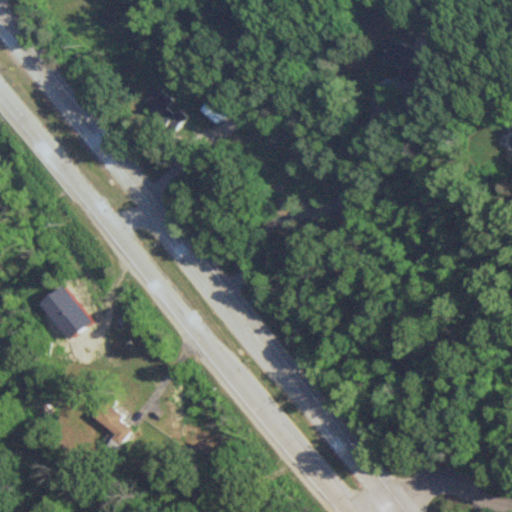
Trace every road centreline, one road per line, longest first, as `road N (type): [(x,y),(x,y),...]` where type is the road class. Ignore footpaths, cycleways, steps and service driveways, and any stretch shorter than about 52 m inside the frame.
road 1 (primary): [(394,511),(0,20)]
road 2 (primary): [(0,88),(348,511)]
road 3 (residential): [(511,505),(478,499),(451,480),(409,487),(372,511)]
